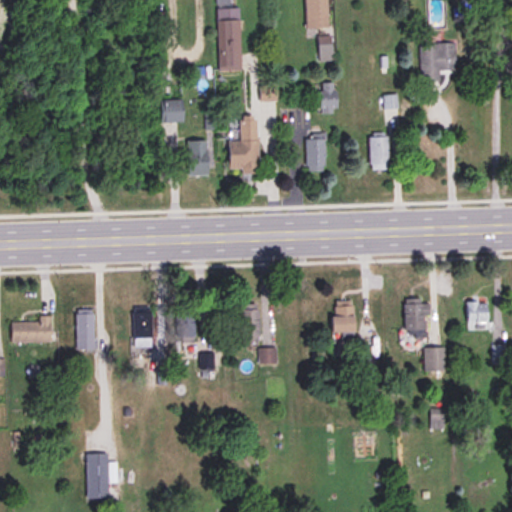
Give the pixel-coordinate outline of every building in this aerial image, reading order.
[(238,69),(238,5),(229,5),(229,0),(216,0),(216,69),(238,69)] [(303,0),(303,27),(326,27),(326,0),(303,0)] [(331,35),(316,35),(316,60),(331,60),(331,35)] [(453,70),(453,42),(417,42),(417,80),(437,80),(437,70),(453,70)] [(318,81),(318,113),(334,113),(334,81),(318,81)] [(274,100),(274,84),(257,84),(257,100),(274,100)] [(393,107),(393,95),(381,95),(381,108),(393,107)] [(180,99),(158,99),(158,121),(180,121),(180,99)] [(226,140),(227,169),(239,169),(239,173),(255,172),(254,115),(237,115),(238,140),(226,140)] [(367,169),(385,169),(385,136),(367,136),(367,169)] [(303,170),(323,170),(323,138),(303,138),(303,170)] [(186,174),(205,174),(205,140),(186,140),(186,174)] [(427,303),(419,303),(419,298),(402,298),(402,330),(427,330),(427,303)] [(485,301),(465,301),(465,330),(485,330),(485,301)] [(237,341),(255,341),(255,304),(237,304),(237,341)] [(329,332),(352,332),(352,305),(329,305),(329,332)] [(130,311),(130,347),(149,347),(149,311),(130,311)] [(73,312),(73,349),(91,349),(91,312),(73,312)] [(174,312),(174,342),(191,342),(191,312),(174,312)] [(49,342),(49,315),(37,315),(37,321),(9,321),(9,342),(49,342)] [(274,347),(255,347),(255,363),(274,363),(274,347)] [(442,347),(422,347),(422,371),(442,371),(442,347)] [(197,353),(197,369),(211,369),(211,353),(197,353)] [(427,429),(441,429),(441,408),(427,408),(427,429)] [(84,453),(84,498),(105,498),(105,453),(84,453)]
